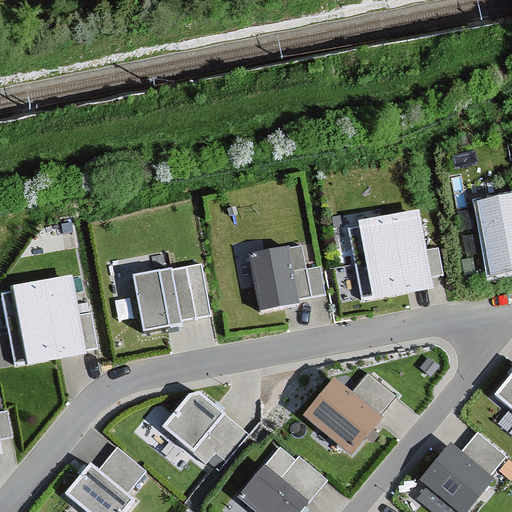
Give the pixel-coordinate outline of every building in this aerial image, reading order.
[(511,201),(479,207),(492,278),(511,274),(511,201)] [(427,256),(420,219),(358,232),(365,268),(427,256)] [(251,260),(261,316),(297,309),(287,253),(251,260)] [(365,268),(373,306),(435,294),(427,256),(365,268)] [(133,275),(143,330),(181,324),(181,321),(210,316),(201,265),(171,270),(171,269),(133,275)] [(80,313),(73,271),(0,285),(0,288),(8,327),(80,313)] [(15,371),(88,355),(80,313),(8,327),(15,371)] [(335,377),(303,416),(351,455),(383,417),(381,415),(396,397),(368,373),(352,392),(335,377)] [(511,374),(495,394),(511,407),(511,374)] [(190,396),(163,427),(206,463),(215,452),(226,461),(249,435),(200,393),(190,396)] [(451,443),(421,481),(460,511),(467,511),(495,478),(491,475),(506,456),(477,433),(462,452),(451,443)] [(279,446),(236,497),(254,511),(301,511),(328,480),(299,456),(296,460),(279,446)] [(91,466),(68,493),(90,511),(122,511),(133,500),(126,494),(145,471),(118,448),(98,471),(91,466)] [(511,478),(511,462),(508,459),(498,471),(510,481),(511,478)]
